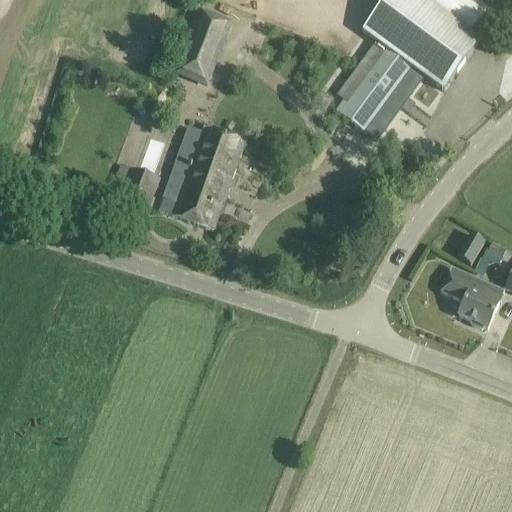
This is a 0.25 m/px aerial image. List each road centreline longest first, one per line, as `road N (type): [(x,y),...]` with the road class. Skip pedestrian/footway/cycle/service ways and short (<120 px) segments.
road 1 (tertiary): [(355,333),(0,225)]
road 2 (tertiary): [(355,333),(450,185),(511,128)]
road 3 (unclassified): [(511,397),(355,333)]
